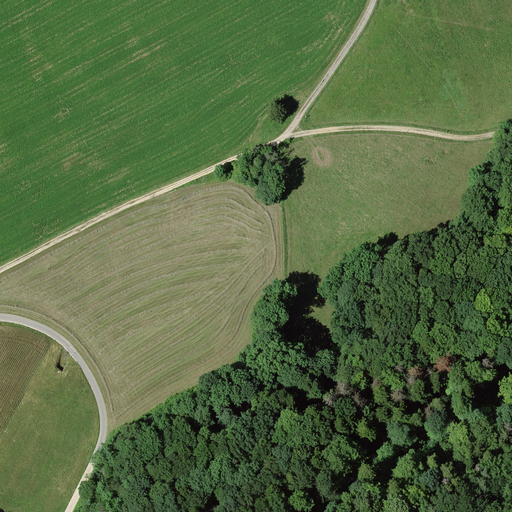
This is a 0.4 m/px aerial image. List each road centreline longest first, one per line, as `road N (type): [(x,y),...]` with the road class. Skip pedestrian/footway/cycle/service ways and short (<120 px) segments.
road 1 (track): [(0,270),(288,136)]
road 2 (track): [(69,511),(102,439),(100,403),(63,343),(0,316)]
road 3 (track): [(288,136),(364,127),(459,138),(511,130)]
road 4 (track): [(288,136),(371,0)]
